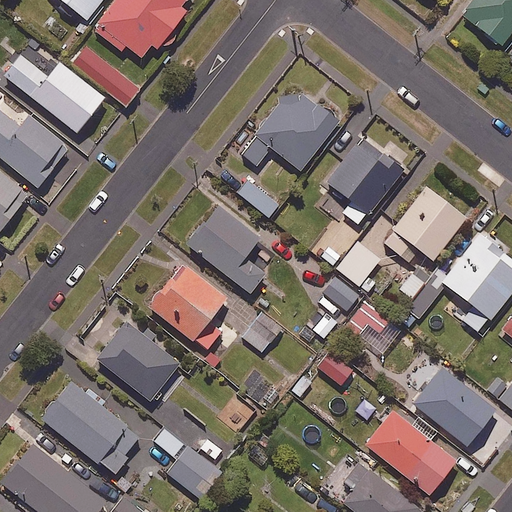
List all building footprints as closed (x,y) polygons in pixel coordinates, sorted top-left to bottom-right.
[(106,0),(52,0),(87,26),(106,0)] [(116,52),(124,58),(128,52),(143,63),(152,50),(159,55),(187,17),(181,13),(190,0),(119,0),(94,35),(116,52)] [(511,23),(511,0),(465,0),(458,10),(498,41),(511,23)] [(141,93),(85,49),(71,66),(127,110),(141,93)] [(48,82),(20,60),(4,80),(79,138),(106,103),(60,67),(48,82)] [(336,118),(289,84),(239,151),(256,163),(269,145),(299,168),(336,118)] [(16,125),(0,112),(0,158),(35,187),(66,148),(25,115),(16,125)] [(339,208),(343,211),(357,222),(402,166),(361,134),(325,179),(348,198),(339,208)] [(0,226),(26,194),(0,172),(0,226)] [(277,203),(247,178),(236,190),(267,215),(277,203)] [(464,214),(424,183),(381,239),(408,260),(418,247),(431,257),(464,214)] [(256,240),(215,207),(185,244),(248,294),(263,275),(242,258),(256,240)] [(376,280),(366,272),(378,257),(354,239),(359,233),(339,217),(314,250),(358,284),(367,291),(376,280)] [(472,303),(460,317),(477,330),(511,285),(511,255),(478,229),(444,273),(438,268),(406,307),(418,317),(446,283),(472,303)] [(225,298),(183,264),(148,306),(205,353),(222,332),(207,320),(225,298)] [(422,280),(411,271),(398,287),(410,296),(422,280)] [(357,294),(336,277),(324,291),(344,308),(357,294)] [(511,310),(500,327),(511,336),(511,310)] [(280,327),(259,312),(241,335),(261,351),(280,327)] [(94,355),(148,398),(155,404),(164,392),(157,387),(178,360),(123,318),(94,355)] [(493,410),(439,368),(411,403),(465,446),(493,410)] [(485,387),(498,397),(511,408),(511,378),(509,383),(497,373),(485,387)] [(138,432),(99,403),(102,399),(85,385),(80,391),(66,380),(38,416),(112,473),(126,454),(123,452),(138,432)] [(254,409),(236,395),(218,417),(236,432),(254,409)] [(454,461),(390,411),(363,445),(427,495),(454,461)] [(220,469),(165,428),(155,441),(176,457),(165,471),(199,496),(220,469)] [(216,459),(224,449),(206,436),(199,446),(216,459)] [(145,511),(124,495),(132,484),(120,475),(112,486),(79,459),(69,472),(29,440),(0,476),(0,479),(40,511),(145,511)] [(421,511),(358,461),(345,477),(340,473),(326,491),(352,511),(421,511)] [(189,511),(194,505),(182,497),(171,511),(189,511)]
